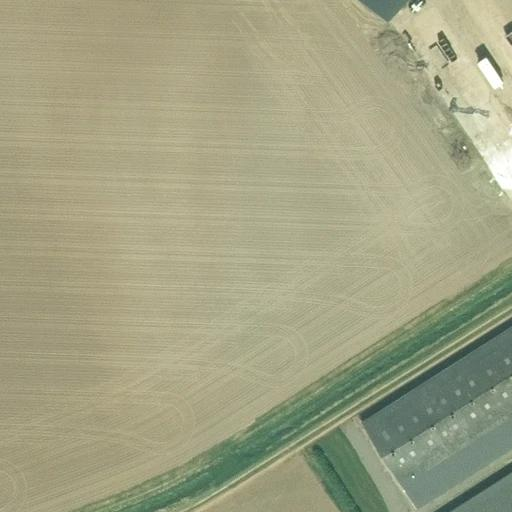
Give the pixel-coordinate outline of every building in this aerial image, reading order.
[(387,0),(367,0),(378,10),(387,0)] [(436,5),(429,0),(415,0),(401,16),(416,29),(436,5)] [(404,107),(395,124),(407,130),(416,113),(404,107)] [(511,327),(361,425),(402,488),(415,509),(511,446),(511,327)] [(511,511),(511,473),(451,511),(511,511)]
